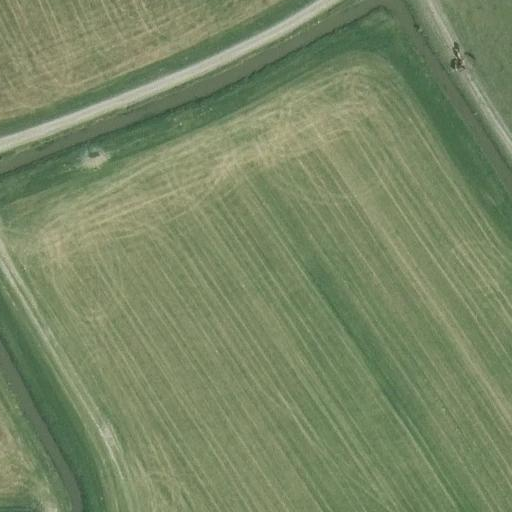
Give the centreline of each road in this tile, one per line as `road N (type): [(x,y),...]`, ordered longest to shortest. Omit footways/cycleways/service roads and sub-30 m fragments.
road 1 (track): [(0,143),(147,91),(329,0)]
road 2 (track): [(0,248),(85,400),(124,481),(128,511)]
road 3 (track): [(423,0),(467,82),(511,142)]
